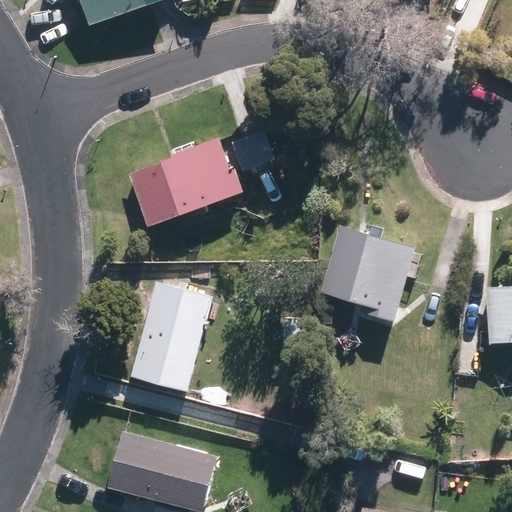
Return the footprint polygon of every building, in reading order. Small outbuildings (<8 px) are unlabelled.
[(84,0),(91,22),(161,0),(84,0)] [(270,129),(237,142),(264,212),(305,196),(290,159),(283,162),(270,129)] [(230,137),(136,173),(156,225),(251,188),(230,137)] [(423,246),(350,227),(335,287),(373,297),(371,307),(405,315),(423,246)] [(219,300),(166,285),(142,377),(195,391),(219,300)] [(511,286),(499,288),(502,339),(511,338),(511,286)] [(227,459),(127,433),(114,480),(214,506),(227,459)]
